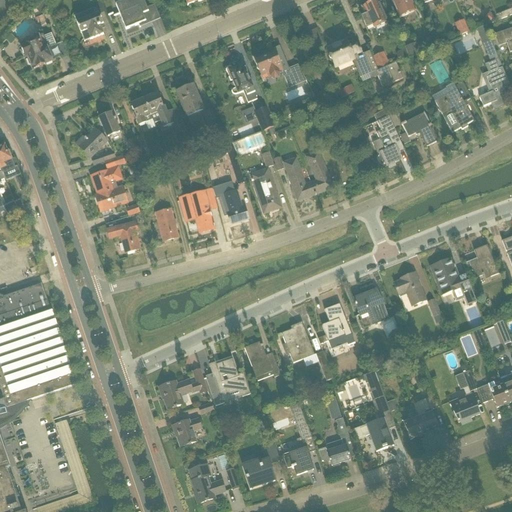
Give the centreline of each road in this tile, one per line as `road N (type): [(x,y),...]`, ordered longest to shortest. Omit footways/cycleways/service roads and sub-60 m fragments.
road 1 (residential): [(119,375),(385,252)]
road 2 (residential): [(92,292),(262,248),(365,207)]
road 3 (residential): [(24,113),(287,0)]
road 4 (residential): [(287,511),(511,435)]
road 5 (tertiary): [(92,292),(39,135),(24,113)]
road 6 (tertiary): [(9,122),(76,297)]
road 7 (residential): [(365,207),(511,135)]
road 8 (tertiary): [(166,511),(119,375)]
road 9 (tertiary): [(103,380),(148,511)]
road 10 (residential): [(385,252),(511,206)]
